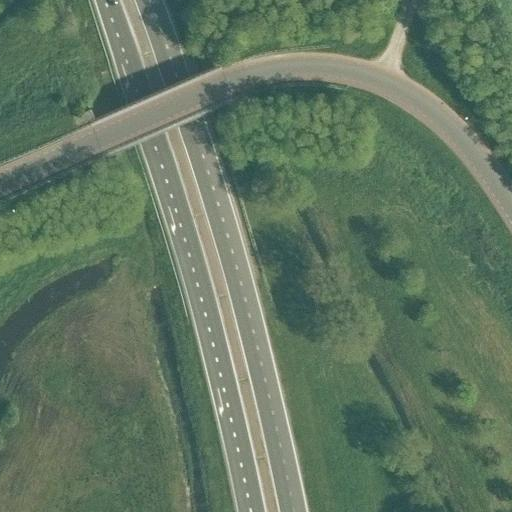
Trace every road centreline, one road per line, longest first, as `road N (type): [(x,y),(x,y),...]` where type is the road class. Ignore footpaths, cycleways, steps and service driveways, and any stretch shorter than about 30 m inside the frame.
road 1 (trunk): [(111,0),(211,306),(258,511)]
road 2 (trunk): [(285,511),(240,315),(140,0)]
road 3 (primary): [(511,212),(482,162),(417,100),(356,72),(292,67),(221,85)]
road 4 (primary): [(100,139),(221,85)]
